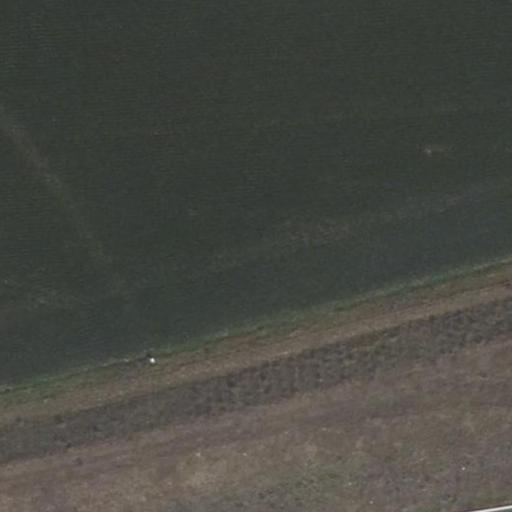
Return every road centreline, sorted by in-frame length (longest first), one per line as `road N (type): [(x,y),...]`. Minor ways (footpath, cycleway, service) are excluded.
road 1 (track): [(0,421),(511,291)]
road 2 (track): [(0,484),(511,375)]
road 3 (track): [(486,470),(289,511)]
